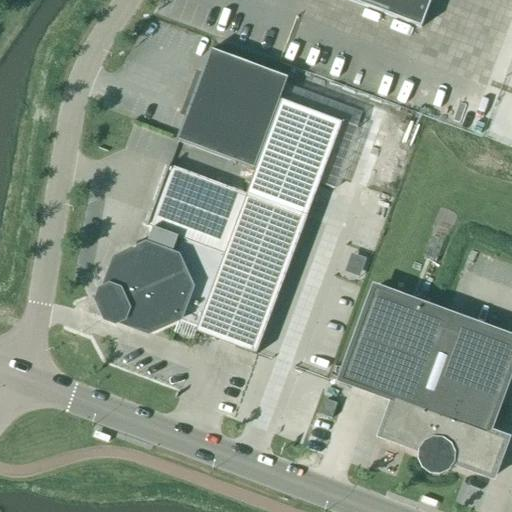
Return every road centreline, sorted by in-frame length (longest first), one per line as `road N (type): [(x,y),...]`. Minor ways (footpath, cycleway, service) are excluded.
road 1 (unclassified): [(13,375),(39,307),(78,83),(125,0)]
road 2 (tertiary): [(376,511),(13,375)]
